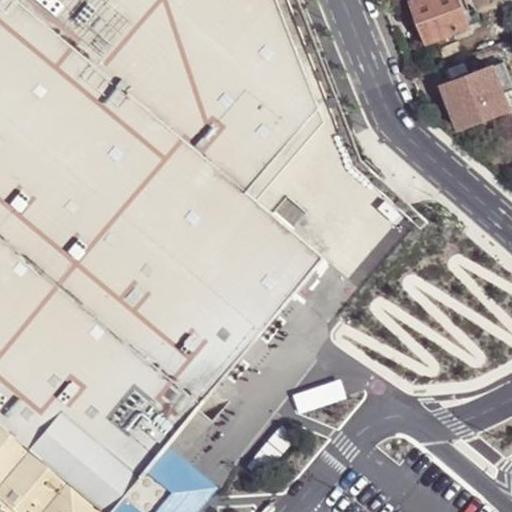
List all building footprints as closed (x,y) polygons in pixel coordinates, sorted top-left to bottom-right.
[(351,282),(407,220),(343,169),(275,0),(0,0),(0,506),(7,511),(108,511),(134,481),(167,442),(325,256),(351,282)] [(469,25),(459,0),(413,0),(412,1),(427,41),(439,36),(453,31),(466,26),(469,25)] [(511,78),(504,60),(494,64),(505,92),(511,88),(511,78)] [(505,92),(494,64),(443,84),(460,126),(510,107),(505,92)] [(312,357),(271,410),(286,422),(328,370),(312,357)] [(199,469),(167,442),(134,481),(108,511),(195,511),(218,485),(199,469)]
